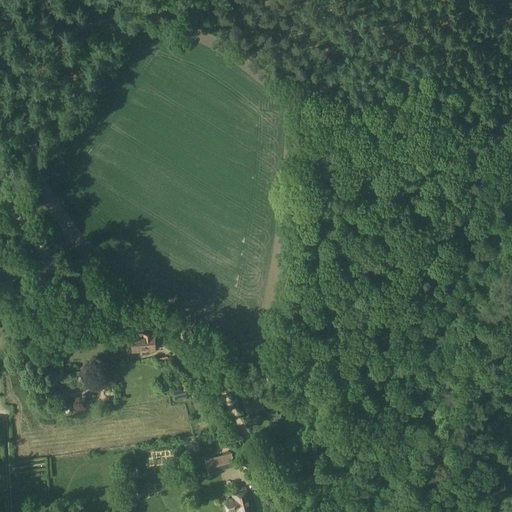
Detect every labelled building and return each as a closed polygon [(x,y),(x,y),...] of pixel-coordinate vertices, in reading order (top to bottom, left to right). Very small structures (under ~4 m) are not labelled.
[(136,336),(129,336),(131,351),(145,350),(151,350),(150,333),(136,334),(136,336)] [(59,340),(57,345),(60,349),(65,348),(67,343),(64,339),(59,340)] [(184,389),(173,392),(174,398),(186,395),(184,389)] [(250,398),(243,399),(246,413),(256,411),(257,413),(263,411),(259,397),(250,399),(250,398)] [(276,410),(267,412),(269,418),(277,416),(276,410)] [(230,453),(205,460),(209,472),(234,465),(230,453)] [(233,498),(224,501),(226,511),(228,511),(236,510),(236,511),(253,511),(248,491),(232,495),(233,498)]
